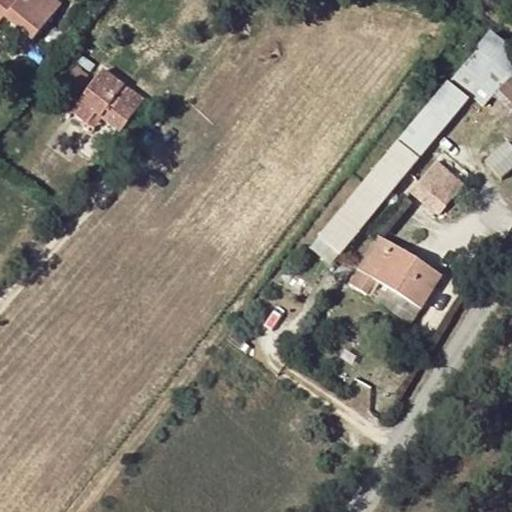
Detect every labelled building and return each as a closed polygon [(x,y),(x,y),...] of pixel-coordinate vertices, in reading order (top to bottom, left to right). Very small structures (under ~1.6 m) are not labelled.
[(0,0),(0,11),(5,16),(2,18),(19,33),(47,0),(0,0)] [(59,7),(50,0),(47,0),(19,33),(29,41),(59,7)] [(486,109),(494,99),(511,77),(511,48),(491,31),(479,46),(466,60),(450,80),(486,109)] [(458,52),(466,60),(479,46),(470,39),(458,52)] [(120,135),(143,105),(103,73),(71,114),(87,126),(96,116),(100,120),(120,135)] [(511,77),(494,99),(511,115),(511,77)] [(365,185),(384,202),(469,102),(448,85),(365,185)] [(92,130),(100,120),(96,116),(87,126),(92,130)] [(511,138),(501,128),(485,144),(496,154),(507,144),(511,138)] [(511,169),(511,149),(507,144),(496,154),(486,164),(502,179),(511,169)] [(427,177),(409,200),(436,221),(462,187),(444,171),(427,177)] [(332,225),(351,242),(384,202),(365,185),(332,225)] [(380,239),(350,285),(368,297),(377,284),(421,311),(441,279),(380,239)] [(277,279),(299,297),(327,264),(306,246),(277,279)]
